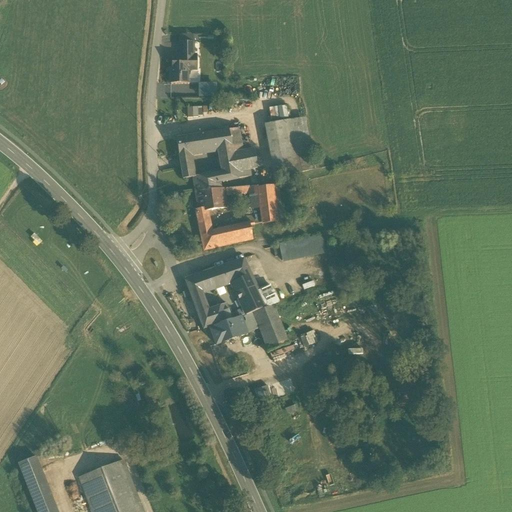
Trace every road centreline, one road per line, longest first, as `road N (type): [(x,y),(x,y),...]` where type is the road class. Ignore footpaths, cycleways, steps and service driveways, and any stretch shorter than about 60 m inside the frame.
road 1 (track): [(152,225),(171,265),(400,213),(511,209)]
road 2 (tertiary): [(258,511),(207,401),(120,260)]
road 3 (residential): [(161,0),(150,100),(152,225),(120,260)]
road 4 (tertiary): [(120,260),(0,145)]
